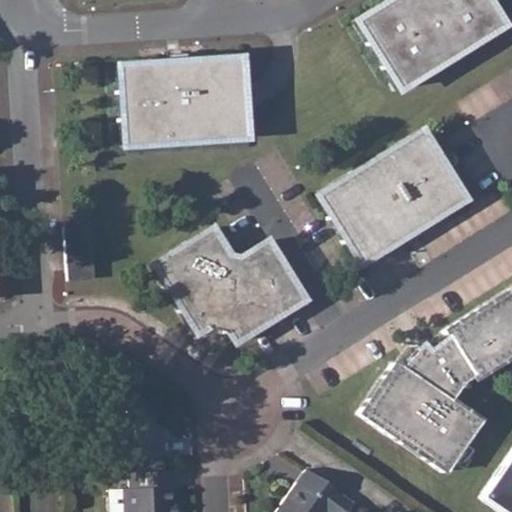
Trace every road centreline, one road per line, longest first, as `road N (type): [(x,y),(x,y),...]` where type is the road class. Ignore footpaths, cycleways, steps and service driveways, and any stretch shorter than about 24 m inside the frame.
road 1 (residential): [(24,21),(31,323)]
road 2 (residential): [(31,323),(116,325),(229,405)]
road 3 (residential): [(511,229),(338,334)]
road 4 (residential): [(31,323),(50,511)]
road 5 (residential): [(229,405),(382,511)]
road 6 (residential): [(207,21),(65,31),(24,21)]
road 7 (residential): [(245,177),(338,334)]
road 8 (residential): [(338,334),(229,405)]
